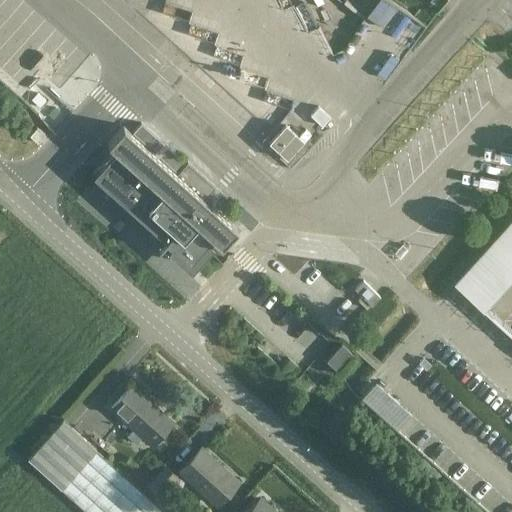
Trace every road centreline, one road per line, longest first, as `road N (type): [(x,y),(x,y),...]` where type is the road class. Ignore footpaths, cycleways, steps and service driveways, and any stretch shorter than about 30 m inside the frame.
road 1 (unclassified): [(365,511),(0,181)]
road 2 (unknown): [(232,0),(370,119)]
road 3 (unknown): [(86,3),(47,51),(0,19)]
